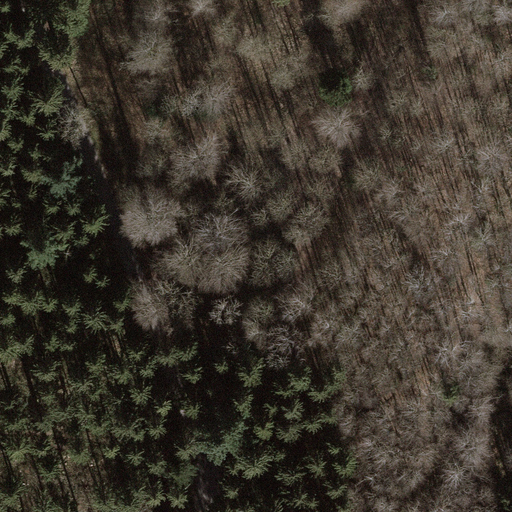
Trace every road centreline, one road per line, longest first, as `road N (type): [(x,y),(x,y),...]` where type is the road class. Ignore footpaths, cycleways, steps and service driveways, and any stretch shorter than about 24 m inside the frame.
road 1 (track): [(27,0),(212,466),(205,511)]
road 2 (track): [(212,466),(309,237),(392,0)]
